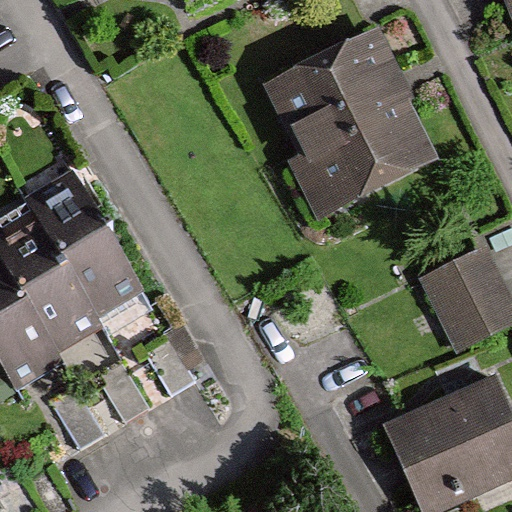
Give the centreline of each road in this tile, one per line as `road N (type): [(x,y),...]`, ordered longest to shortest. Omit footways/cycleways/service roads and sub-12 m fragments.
road 1 (residential): [(151,511),(241,457),(258,425),(253,374),(30,0)]
road 2 (residential): [(511,169),(428,0)]
